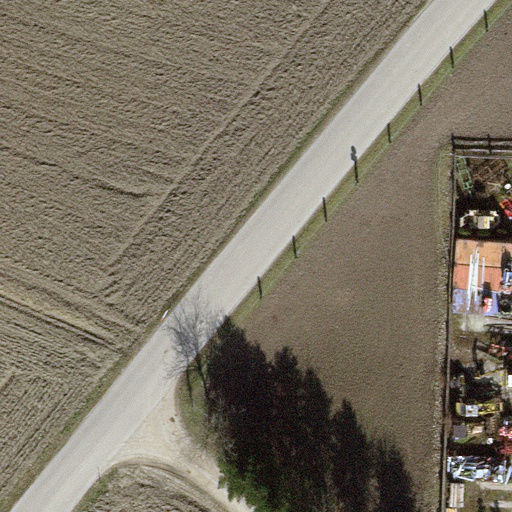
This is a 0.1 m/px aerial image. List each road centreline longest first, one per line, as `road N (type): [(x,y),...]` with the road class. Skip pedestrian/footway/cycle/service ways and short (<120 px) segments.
road 1 (tertiary): [(479,0),(61,511)]
road 2 (track): [(246,511),(133,415)]
